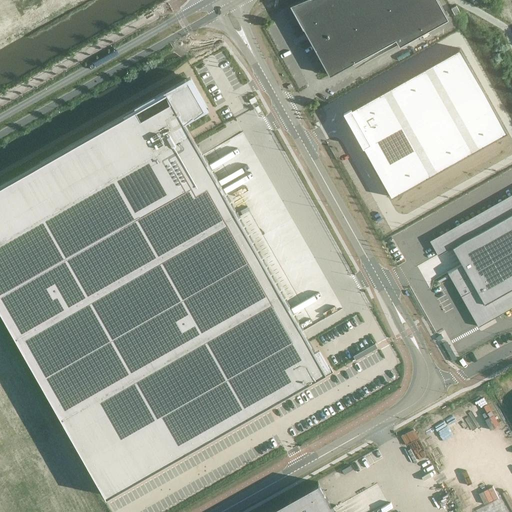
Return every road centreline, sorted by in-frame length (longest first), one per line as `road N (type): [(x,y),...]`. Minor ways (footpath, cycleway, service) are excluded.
road 1 (unclassified): [(244,41),(398,314)]
road 2 (tertiary): [(0,135),(219,11)]
road 3 (unclassified): [(427,381),(413,404),(223,511)]
road 4 (tertiary): [(209,0),(0,117)]
